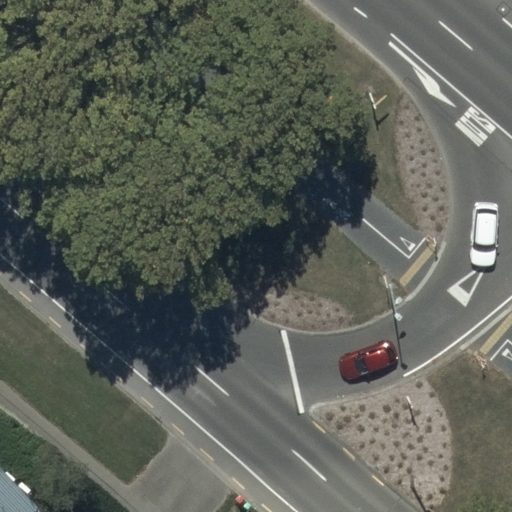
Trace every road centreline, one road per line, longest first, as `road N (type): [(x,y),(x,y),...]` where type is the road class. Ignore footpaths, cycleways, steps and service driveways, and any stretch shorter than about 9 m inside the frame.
road 1 (secondary): [(499,234),(479,274),(443,315),(404,345),(363,361),(257,363),(165,344)]
road 2 (secondary): [(407,0),(425,54),(488,128),(497,156),(499,234)]
road 3 (secondary): [(361,511),(165,344)]
road 4 (secondary): [(165,344),(0,201)]
road 5 (secondary): [(413,0),(511,85)]
